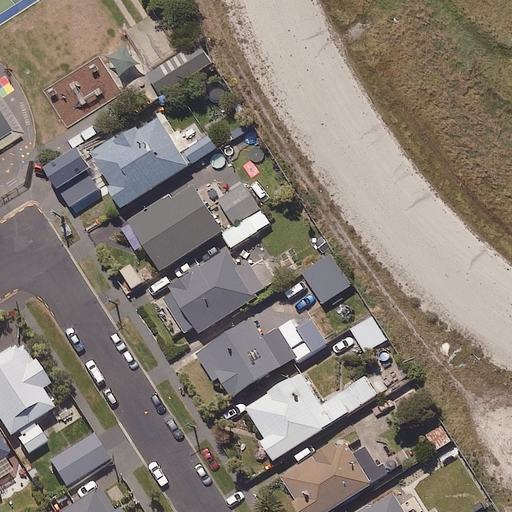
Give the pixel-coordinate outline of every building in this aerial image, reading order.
[(214,66),(201,45),(150,78),(163,99),(214,66)] [(0,134),(10,128),(0,111),(0,134)] [(191,165),(183,152),(159,111),(89,154),(121,207),(191,165)] [(183,152),(191,165),(218,148),(210,136),(183,152)] [(81,166),(72,152),(48,168),(57,182),(81,166)] [(223,231),(192,182),(121,226),(136,250),(145,244),(161,270),(223,231)] [(220,199),(236,226),(262,209),(246,183),(220,199)] [(236,226),(224,233),(232,247),(271,223),(262,209),(236,226)] [(235,260),(229,249),(161,291),(186,331),(196,325),(200,332),(279,282),(263,258),(249,267),(242,256),(235,260)] [(344,289),(324,256),(303,269),(323,302),(344,289)] [(387,339),(372,315),(352,328),(366,351),(387,339)] [(297,355),(280,327),(264,337),(252,318),(197,352),(215,380),(220,376),(232,396),(297,355)] [(280,327),(297,355),(301,361),(328,344),(313,319),(298,328),(293,319),(280,327)] [(35,360),(23,341),(0,356),(0,412),(14,434),(57,406),(45,387),(54,382),(39,358),(35,360)] [(322,401),(302,370),(246,405),(266,437),(262,440),(274,459),(378,393),(366,374),(322,401)] [(39,423),(20,436),(31,452),(50,439),(39,423)] [(452,441),(443,425),(427,434),(436,449),(452,441)] [(0,490),(21,477),(6,455),(13,451),(0,430),(0,490)] [(113,457),(97,432),(53,460),(69,485),(113,457)] [(325,511),(389,473),(383,464),(379,466),(367,446),(353,454),(342,437),(280,475),(303,511),(325,511)] [(124,511),(122,508),(117,511),(100,482),(79,494),(82,499),(60,511),(124,511)] [(414,511),(422,508),(413,493),(400,501),(393,489),(356,511),(352,511),(350,511),(414,511)]
